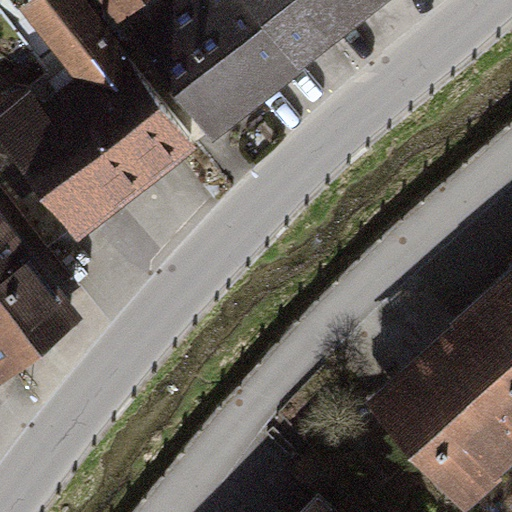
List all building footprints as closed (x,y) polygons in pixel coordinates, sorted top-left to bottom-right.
[(47,82),(0,103),(0,112),(101,230),(214,142),(101,0),(36,0),(33,3),(88,78),(62,95),(47,82)] [(117,0),(133,19),(157,0),(117,0)] [(238,123),(386,0),(192,0),(159,28),(238,123)] [(0,386),(4,392),(88,328),(4,220),(0,223),(0,386)] [(511,276),(379,395),(477,508),(511,474),(511,276)] [(344,511),(328,495),(310,511),(344,511)]
